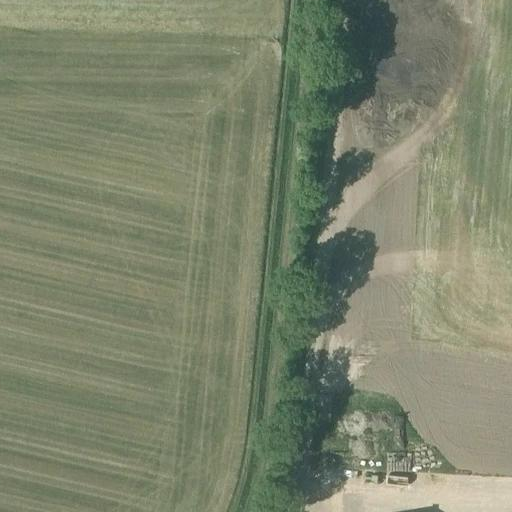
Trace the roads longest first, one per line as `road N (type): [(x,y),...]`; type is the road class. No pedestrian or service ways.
road 1 (track): [(300,501),(334,0)]
road 2 (track): [(490,501),(300,501),(292,511)]
